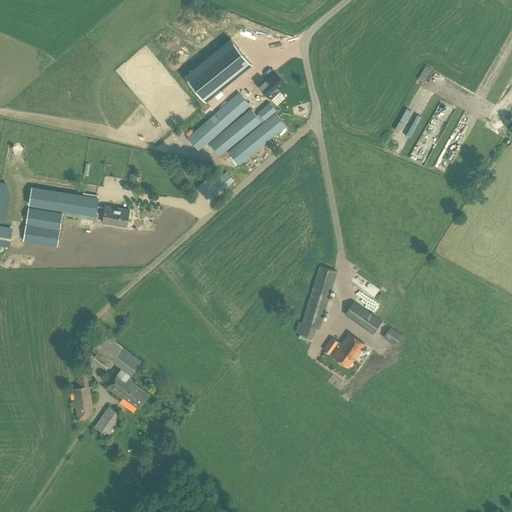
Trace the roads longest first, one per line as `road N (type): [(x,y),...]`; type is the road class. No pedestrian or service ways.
road 1 (unclassified): [(90,421),(101,404),(86,331),(316,116),(304,46),(347,0)]
road 2 (unknown): [(316,116),(344,267),(339,312),(385,353)]
